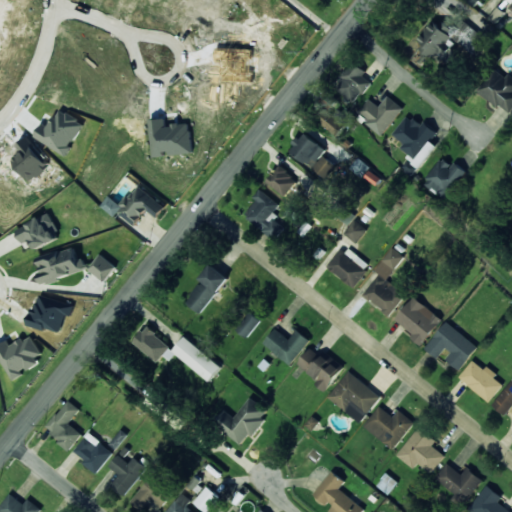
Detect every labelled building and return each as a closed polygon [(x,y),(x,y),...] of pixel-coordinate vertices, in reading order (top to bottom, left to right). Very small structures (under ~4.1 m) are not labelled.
[(335,87),(355,102),(371,81),(364,76),(367,72),(355,62),(335,87)] [(479,90),(509,114),(511,110),(511,75),(509,73),(506,77),(496,68),(479,90)] [(357,113),(381,135),(404,108),(389,95),(379,106),(370,98),(357,113)] [(347,123),(322,109),(315,121),(340,135),(347,123)] [(404,143),(400,149),(414,160),(437,132),(424,120),(420,124),(408,115),(393,134),(404,143)] [(327,149),(304,132),(289,152),(327,181),(338,166),(323,155),(327,149)] [(446,199),(468,172),(455,161),(452,165),(443,158),(424,182),(446,199)] [(383,177),(358,159),(351,168),(376,186),(383,177)] [(298,181),(279,166),(267,182),(286,197),(298,181)] [(167,206),(139,184),(122,204),(110,195),(102,206),(116,217),(119,212),(135,226),(148,210),(157,218),(167,206)] [(285,225),(272,215),(280,204),(260,189),(253,197),(257,200),(245,216),(274,239),(285,225)] [(17,229),(24,243),(33,239),(37,249),(62,237),(50,213),(17,229)] [(368,229),(356,220),(345,233),(357,243),(368,229)] [(39,257),(43,272),(39,273),(42,283),(88,270),(84,257),(78,259),(75,246),(39,257)] [(371,264),(342,246),(328,268),(357,286),(371,264)] [(405,256),(393,247),(376,270),(380,273),(364,294),(392,315),(406,295),(387,280),(405,256)] [(90,268),(106,281),(118,266),(102,253),(90,268)] [(230,278),(214,265),(185,300),(201,313),(230,278)] [(394,320),(423,344),(443,320),(414,296),(394,320)] [(237,329),(248,338),(262,321),(251,312),(237,329)] [(426,348),(438,358),(446,348),(451,352),(446,359),(461,370),(479,346),(446,321),(426,348)] [(159,361),(172,345),(147,326),(134,342),(159,361)] [(290,339),(277,328),(264,343),(291,365),(311,340),(298,329),(290,339)] [(0,356),(14,380),(25,374),(22,370),(45,357),(32,334),(12,346),(8,340),(0,344),(0,356)] [(174,350),(210,381),(222,367),(186,336),(174,350)] [(299,363),(319,380),(317,384),(325,391),(342,370),(313,346),(299,363)] [(487,365),(484,369),(474,360),(460,377),(490,402),(504,385),(495,377),(498,374),(487,365)] [(329,396),(361,422),(382,397),(350,371),(329,396)] [(511,380),(493,406),(506,415),(511,407),(511,380)] [(225,410),(215,425),(243,443),(249,434),(253,436),(270,411),(250,397),(237,417),(225,410)] [(70,423),(81,409),(69,399),(46,429),(72,449),(83,433),(70,423)] [(399,409),(394,416),(380,406),(364,427),(394,450),(416,422),(399,409)] [(415,468),(418,463),(432,473),(446,455),(433,446),(437,441),(418,427),(398,456),(415,468)] [(98,472),(114,452),(90,432),(74,452),(98,472)] [(124,496),(148,468),(135,456),(130,463),(120,454),(110,465),(121,475),(111,485),(124,496)] [(468,467),(462,474),(448,463),(436,478),(456,494),(451,500),(461,508),(484,480),(468,467)] [(346,481),(333,470),(315,494),(333,507),(329,511),(330,511),(363,511),(366,509),(341,489),(346,481)] [(377,486),(390,494),(399,481),(386,473),(377,486)] [(158,511),(174,493),(152,476),(133,499),(149,511),(158,511)] [(511,511),(499,502),(503,496),(487,485),(469,508),(474,511),(511,511)] [(194,502),(206,511),(220,496),(208,486),(194,502)] [(39,511),(42,508),(29,499),(25,503),(10,492),(0,506),(0,511),(39,511)] [(194,511),(187,505),(192,500),(183,493),(166,511),(194,511)]
